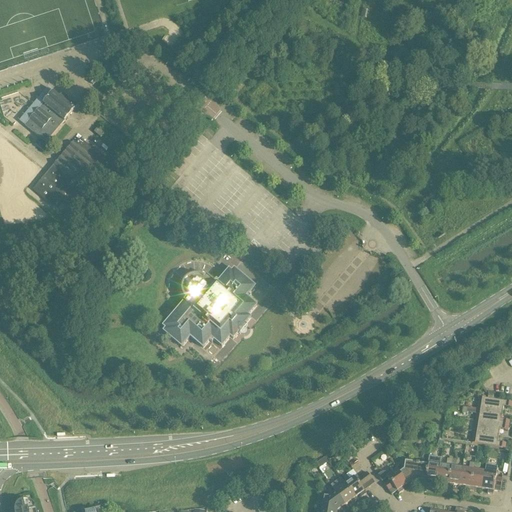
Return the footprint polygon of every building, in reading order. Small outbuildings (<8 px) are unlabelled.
[(20,121),(20,122),(46,144),(78,107),(63,94),(60,98),(54,92),(48,88),(34,105),(20,121)] [(101,138),(104,134),(98,128),(94,133),(101,138)] [(74,143),(44,178),(33,191),(54,208),(62,199),(69,205),(73,209),(79,201),(114,160),(100,148),(96,152),(81,139),(76,145),(74,143)] [(39,141),(35,145),(45,153),(48,149),(46,147),(39,141)] [(186,298),(187,299),(184,302),(167,323),(170,326),(164,333),(182,348),(191,338),(203,349),(210,341),(210,342),(211,341),(214,341),(215,341),(222,347),(231,337),(233,340),(239,334),(238,330),(236,328),(238,325),(240,323),(243,325),(246,325),(251,319),(249,316),(257,306),(250,300),(250,299),(249,296),(250,296),(249,295),(256,288),(235,270),(229,277),(226,274),(219,282),(215,283),(215,282),(215,283),(206,276),(203,280),(202,279),(201,279),(200,278),(199,278),(197,278),(195,278),(194,278),(193,278),(192,278),(191,279),(190,279),(189,280),(187,281),(187,282),(186,283),(185,284),(185,285),(184,286),(184,287),(184,288),(184,289),(184,290),(184,291),(184,292),(184,293),(184,294),(185,295),(185,296),(186,297),(186,298)] [(511,403),(479,398),(478,410),(503,414),(504,407),(511,408),(511,406),(511,403)] [(503,414),(478,410),(476,421),(509,426),(510,422),(502,420),(503,414)] [(509,426),(476,421),(474,432),(499,436),(500,430),(508,431),(509,426)] [(499,436),(474,432),(472,444),(505,449),(506,444),(498,443),(499,436)] [(426,481),(425,484),(431,485),(432,482),(437,483),(440,466),(441,459),(435,458),(430,457),(428,466),(429,466),(426,481)] [(316,464),(319,469),(328,463),(325,458),(316,464)] [(440,466),(437,483),(443,484),(443,487),(448,488),(453,460),(448,460),(447,467),(440,466)] [(453,460),(448,488),(454,489),(454,485),(460,486),(463,469),(456,468),(457,461),(453,460)] [(400,474),(399,474),(407,485),(415,479),(426,481),(429,466),(428,466),(406,462),(404,470),(400,474)] [(463,469),(460,486),(466,487),(465,491),(471,492),(475,464),(470,463),(469,470),(463,469)] [(475,464),(471,492),(476,492),(477,489),(482,490),(485,473),(479,472),(480,465),(475,464)] [(485,473),(483,490),(488,491),(488,494),(494,495),(494,492),(501,493),(503,480),(496,479),(496,478),(496,477),(498,468),(486,466),(485,473)] [(380,474),(378,476),(382,482),(387,478),(389,481),(384,485),(392,496),(397,492),(399,495),(404,491),(402,488),(406,485),(407,485),(399,474),(400,474),(397,470),(392,474),(391,474),(390,473),(389,473),(388,473),(387,472),(386,472),(385,472),(384,473),(383,473),(382,473),(381,474),(380,474)] [(367,473),(362,477),(370,488),(375,484),(367,473)] [(345,485),(355,499),(360,495),(362,498),(365,496),(367,495),(365,492),(370,488),(362,477),(357,481),(354,478),(345,485)] [(341,479),(331,486),(335,492),(338,495),(346,506),(350,502),(353,505),(357,502),(355,499),(345,485),(341,479)] [(322,511),(337,511),(338,511),(346,506),(338,495),(333,499),(325,498),(322,511)] [(37,511),(37,509),(36,508),(36,507),(35,506),(34,505),(34,504),(33,504),(31,503),(29,502),(28,502),(26,501),(25,501),(23,500),(22,502),(21,503),(20,503),(19,504),(18,505),(17,506),(16,507),(16,508),(15,509),(15,510),(15,511),(14,511),(37,511)]
